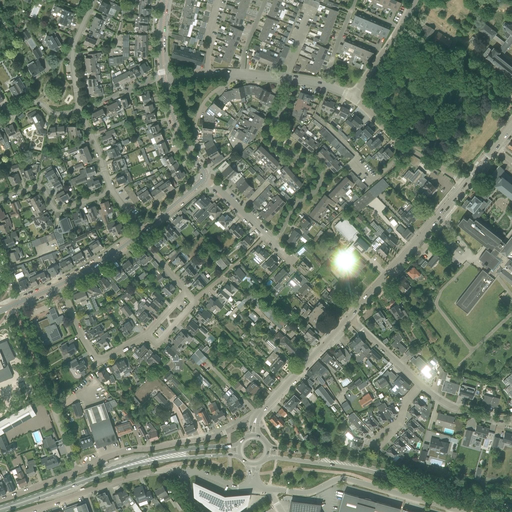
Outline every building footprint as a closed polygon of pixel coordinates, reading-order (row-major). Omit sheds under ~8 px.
[(277,0),(273,0),(272,4),(284,9),(285,7),(283,7),(285,3),(282,2),(277,0)] [(385,8),(388,0),(381,0),(380,3),(379,6),(382,7),(385,8)] [(388,0),(385,8),(387,9),(390,10),(390,8),(391,7),(392,8),(393,4),(394,0),(388,0)] [(102,1),(98,10),(103,12),(102,15),(108,18),(111,19),(111,18),(112,16),(109,14),(112,8),(114,9),(115,7),(108,4),(102,1)] [(185,4),(183,10),(194,13),(196,7),(185,4)] [(245,13),(247,8),(235,4),(235,5),(239,6),(238,9),(234,8),(234,7),(226,5),(225,7),(233,10),(245,13)] [(284,9),(272,4),(270,9),(278,12),(280,14),(282,10),(283,11),(284,9)] [(138,5),(138,14),(140,13),(140,16),(143,17),(148,18),(149,18),(150,11),(149,11),(149,9),(145,8),(145,6),(138,5)] [(329,11),(328,14),(336,17),(338,11),(319,5),(317,11),(320,12),(322,9),(324,9),(329,11)] [(55,6),(52,12),(56,14),(57,12),(58,12),(61,14),(58,22),(62,24),(61,27),(64,28),(65,25),(69,27),(71,21),(70,21),(72,18),(73,18),(74,14),(71,12),(66,11),(60,8),(55,6)] [(280,14),(278,12),(270,9),(267,15),(280,20),(281,18),(279,17),(280,14)] [(183,10),(181,16),(195,20),(195,19),(193,19),(195,13),(194,13),(183,10)] [(236,17),(243,19),(245,13),(233,10),(232,12),(237,13),(236,17)] [(358,25),(362,16),(356,13),(351,26),(353,27),(355,23),(358,25)] [(321,18),(334,22),(336,17),(328,14),(327,18),(322,16),(321,18)] [(95,16),(92,23),(103,28),(105,25),(103,24),(104,21),(106,22),(108,18),(102,15),(100,19),(95,16)] [(243,19),(236,17),(231,15),(230,19),(229,21),(230,21),(230,24),(231,24),(241,27),(241,25),(242,25),(243,19)] [(135,16),(135,18),(138,19),(137,24),(139,25),(143,25),(148,26),(148,25),(148,23),(149,23),(149,20),(148,20),(148,18),(143,17),(140,16),(138,16),(135,16)] [(195,20),(181,16),(180,20),(182,20),(181,22),(190,24),(192,25),(193,22),(194,22),(195,20)] [(358,25),(357,28),(360,29),(362,31),(362,30),(367,18),(362,16),(358,25)] [(264,22),(272,26),(275,27),(276,23),(278,24),(279,22),(266,17),(264,22)] [(324,25),(332,28),(334,22),(321,18),(321,20),(325,22),(324,25)] [(367,18),(362,30),(365,31),(366,28),(369,29),(373,20),(367,18)] [(373,20),(369,29),(372,31),(371,34),(373,35),(378,23),(373,20)] [(508,38),(505,42),(502,45),(500,48),(498,51),(494,48),(492,51),(489,48),(483,55),(511,77),(511,24),(511,23),(511,22),(511,21),(509,21),(507,23),(505,21),(503,24),(505,26),(503,28),(504,31),(506,31),(504,33),(506,35),(505,36),(508,38)] [(180,28),(188,30),(190,24),(181,22),(180,28)] [(262,28),(274,33),(275,31),(273,30),(275,27),(272,26),(264,22),(262,28)] [(94,36),(98,38),(99,39),(99,38),(100,35),(101,34),(98,33),(100,30),(102,31),(103,28),(92,23),(89,29),(94,32),(93,35),(92,35),(94,36)] [(378,23),(373,35),(375,36),(377,32),(380,34),(382,30),(385,32),(387,26),(384,25),(378,23)] [(148,29),(148,26),(143,25),(139,25),(137,24),(134,24),(134,27),(139,28),(138,32),(142,33),(142,30),(146,31),(147,29),(148,29)] [(485,24),(479,31),(492,40),(497,33),(485,24)] [(330,33),(332,28),(324,25),(323,28),(318,27),(318,29),(330,33)] [(230,26),(230,28),(234,30),(233,33),(240,36),(242,31),(238,29),(230,26)] [(427,42),(432,34),(434,30),(429,27),(422,39),(427,42)] [(187,36),(188,30),(180,28),(178,34),(183,35),(187,36)] [(260,33),(268,36),(269,33),(274,35),(274,33),(262,28),(260,33)] [(318,31),(317,35),(320,36),(328,38),(330,33),(318,29),(317,31),(318,31)] [(46,35),(44,40),(46,41),(45,42),(47,43),(47,45),(49,45),(48,48),(56,51),(60,49),(59,47),(62,45),(56,35),(55,35),(55,33),(53,32),(47,35),(46,35)] [(432,41),(436,43),(446,50),(452,40),(450,38),(449,39),(438,32),(432,41)] [(226,37),(238,42),(240,36),(233,33),(232,37),(227,35),(226,37)] [(260,33),(258,39),(270,44),(271,42),(270,41),(271,38),(268,36),(260,33)] [(83,44),(86,45),(87,45),(93,47),(95,43),(98,45),(101,39),(99,39),(98,38),(94,36),(93,39),(86,36),(83,44)] [(314,38),(313,41),(316,42),(317,41),(326,44),(328,38),(320,36),(319,39),(314,38)] [(236,47),(238,42),(226,37),(226,39),(227,39),(225,43),(229,44),(236,47)] [(340,44),(337,52),(337,53),(337,52),(340,53),(341,52),(346,54),(351,42),(345,39),(343,46),(340,44)] [(283,49),(284,46),(285,43),(281,42),(278,41),(276,46),(283,49)] [(357,44),(351,42),(346,54),(351,56),(357,44)] [(171,57),(178,59),(180,50),(176,49),(177,46),(173,44),(171,49),(173,49),(171,57)] [(222,48),(234,52),(236,47),(229,44),(227,47),(223,46),(222,48)] [(316,44),(315,46),(320,48),(318,51),(326,54),(328,49),(316,44)] [(351,56),(350,58),(353,59),(354,57),(357,58),(362,46),(357,44),(351,56)] [(253,58),(258,60),(262,52),(264,47),(260,45),(260,47),(255,45),(253,50),(256,51),(253,58)] [(362,46),(357,58),(360,60),(363,61),(363,59),(365,54),(368,49),(362,46)] [(180,50),(178,59),(183,60),(187,48),(184,48),(181,47),(180,50)] [(38,48),(32,51),(33,53),(37,59),(42,55),(43,54),(40,48),(38,49),(38,48)] [(187,48),(183,60),(189,62),(192,53),(193,50),(187,48)] [(224,55),(232,58),(234,52),(222,48),(221,49),(226,51),(224,55)] [(262,52),(258,60),(264,62),(268,51),(266,50),(265,53),(262,52)] [(195,54),(192,53),(189,62),(195,64),(198,52),(196,51),(195,54)] [(268,51),(264,62),(269,65),(273,56),(270,55),(271,52),(268,51)] [(312,53),(312,55),(324,60),(325,55),(326,54),(318,51),(318,52),(317,55),(312,53)] [(198,52),(195,64),(200,65),(204,65),(205,57),(199,55),(200,52),(198,52)] [(85,58),(86,65),(95,64),(94,60),(98,60),(97,53),(88,54),(88,58),(85,58)] [(218,56),(217,58),(215,57),(214,61),(220,64),(221,60),(229,63),(232,58),(224,55),(223,58),(218,56)] [(273,56),(269,65),(275,67),(277,64),(277,62),(279,59),(280,56),(277,55),(276,58),(273,56)] [(312,55),(311,57),(315,58),(315,59),(314,62),(321,65),(323,62),(324,60),(312,55)] [(44,70),(41,66),(38,60),(28,67),(33,76),(44,70)] [(138,77),(141,76),(135,65),(134,62),(129,65),(130,67),(135,77),(137,76),(138,77)] [(308,63),(305,69),(316,74),(317,70),(319,70),(320,68),(321,65),(314,62),(312,65),(308,63)] [(135,65),(141,76),(144,74),(143,73),(150,69),(147,63),(145,64),(144,63),(142,64),(141,63),(139,64),(136,64),(135,65)] [(91,75),(92,75),(99,74),(99,67),(95,68),(95,64),(86,65),(87,72),(91,72),(91,75)] [(136,78),(135,77),(130,67),(128,68),(129,70),(127,72),(126,70),(130,79),(132,78),(133,80),(136,78)] [(128,80),(130,79),(126,70),(124,69),(123,70),(123,71),(120,72),(122,74),(126,83),(129,82),(128,80)] [(88,81),(87,81),(88,85),(89,86),(98,85),(97,81),(101,81),(100,74),(99,74),(92,75),(93,79),(88,79),(88,81)] [(113,77),(112,78),(112,79),(114,84),(116,88),(121,85),(117,77),(115,74),(112,75),(113,77)] [(122,74),(117,77),(121,85),(126,83),(122,74)] [(9,88),(11,92),(13,96),(18,93),(19,95),(24,91),(20,85),(22,83),(19,78),(15,81),(14,80),(10,82),(12,86),(9,88)] [(511,84),(509,83),(502,91),(504,93),(507,89),(510,92),(511,89),(511,84)] [(103,95),(102,90),(102,88),(98,89),(98,85),(89,86),(89,93),(94,92),(95,96),(103,95)] [(246,86),(238,87),(241,98),(242,102),(245,102),(244,96),(245,96),(245,95),(248,95),(251,95),(252,85),(249,85),(246,86)] [(261,100),(266,90),(258,87),(255,86),(252,85),(251,95),(255,95),(257,96),(256,98),(261,100)] [(241,98),(238,87),(231,89),(231,90),(230,91),(224,92),(230,101),(233,99),(241,98)] [(266,90),(261,100),(268,103),(266,106),(270,107),(275,96),(272,95),(271,95),(272,93),(266,90)] [(141,96),(142,101),(143,104),(147,103),(147,100),(151,99),(148,91),(144,92),(145,95),(141,96)] [(218,96),(213,102),(221,109),(224,111),(225,112),(222,109),(227,103),(230,101),(224,92),(220,97),(219,97),(218,96)] [(300,92),(298,98),(307,101),(309,102),(311,99),(313,100),(314,97),(311,96),(300,92)] [(120,98),(122,104),(123,108),(131,106),(130,102),(127,102),(126,98),(124,99),(123,97),(120,98)] [(298,98),(296,104),(311,109),(312,107),(306,105),(307,101),(298,98)] [(119,99),(111,103),(117,115),(124,111),(123,108),(122,104),(120,99),(119,99)] [(330,103),(324,101),(321,109),(331,113),(335,103),(330,102),(330,103)] [(211,115),(210,116),(214,117),(215,114),(217,112),(218,113),(219,111),(220,112),(220,113),(222,115),(224,115),(226,113),(225,112),(224,111),(221,109),(213,102),(208,108),(206,111),(211,115)] [(106,105),(104,106),(108,115),(113,113),(115,116),(117,115),(111,103),(108,104),(109,105),(107,106),(106,105)] [(148,105),(147,103),(143,104),(146,112),(148,111),(155,109),(154,106),(153,106),(152,104),(148,105)] [(311,109),(296,104),(294,110),(303,113),(304,109),(310,111),(311,109)] [(100,108),(97,110),(101,119),(106,116),(108,115),(104,106),(100,108)] [(333,113),(332,115),(338,118),(339,115),(341,116),(345,117),(347,119),(351,114),(348,112),(349,110),(342,106),(339,111),(335,109),(333,113)] [(145,123),(152,121),(156,120),(154,113),(156,112),(155,109),(148,111),(146,112),(146,113),(142,113),(143,115),(145,116),(146,119),(144,121),(145,123)] [(103,122),(97,110),(94,111),(94,112),(93,113),(92,112),(89,114),(94,122),(99,120),(100,123),(103,122)] [(294,110),(292,115),(296,117),(296,119),(300,120),(305,122),(306,118),(305,117),(306,114),(303,113),(294,110)] [(35,111),(27,115),(29,119),(31,118),(34,124),(42,119),(39,113),(37,114),(35,111)] [(253,120),(261,124),(264,119),(259,116),(251,111),(250,114),(255,116),(253,120)] [(203,119),(202,127),(213,129),(213,126),(214,118),(214,117),(210,116),(210,117),(204,116),(203,119)] [(346,121),(345,122),(351,127),(353,124),(354,125),(356,127),(360,123),(362,121),(355,116),(352,120),(349,117),(347,119),(346,121)] [(320,117),(318,121),(325,126),(327,123),(320,117)] [(45,136),(46,132),(43,131),(41,128),(44,126),(43,123),(44,123),(42,120),(43,120),(42,119),(34,124),(40,135),(45,136)] [(246,120),(245,122),(258,130),(261,124),(253,120),(252,123),(248,121),(246,120)] [(247,130),(255,135),(258,130),(245,122),(244,124),(249,127),(247,130)] [(154,132),(161,129),(160,126),(158,126),(158,124),(154,125),(153,123),(149,124),(147,125),(149,130),(146,131),(147,134),(154,132)] [(21,144),(25,142),(18,128),(14,129),(12,125),(5,128),(7,133),(9,136),(12,134),(13,137),(17,136),(21,144)] [(55,133),(58,132),(58,125),(52,126),(52,127),(49,128),(50,132),(47,132),(47,137),(56,136),(55,133)] [(61,125),(58,125),(58,132),(59,135),(67,134),(67,130),(64,130),(64,126),(61,126),(61,125)] [(341,131),(342,130),(338,125),(336,127),(338,129),(337,130),(344,138),(346,137),(341,131)] [(76,126),(68,127),(68,132),(69,140),(73,140),(72,135),(75,134),(77,134),(78,137),(82,136),(81,133),(80,133),(79,130),(77,130),(76,126)] [(291,135),(297,139),(303,131),(306,128),(303,126),(301,129),(298,127),(291,135)] [(374,133),(367,126),(362,130),(363,130),(362,131),(360,129),(354,135),(358,139),(364,133),(365,134),(363,136),(367,140),(374,133)] [(202,127),(201,134),(203,134),(202,135),(203,135),(202,138),(202,142),(209,140),(212,139),(212,136),(213,129),(202,127)] [(303,131),(297,139),(301,143),(308,135),(305,133),(308,130),(306,128),(303,131)] [(116,136),(113,129),(105,132),(106,135),(101,137),(104,144),(113,141),(112,137),(116,136)] [(152,132),(147,134),(149,137),(151,139),(154,138),(156,143),(159,142),(164,140),(161,133),(162,132),(161,129),(154,132),(152,132)] [(240,131),(239,133),(242,134),(245,136),(242,141),(247,144),(250,139),(252,140),(255,135),(247,130),(245,134),(240,131)] [(0,132),(0,142),(1,144),(2,144),(3,143),(4,145),(3,146),(5,150),(10,147),(8,141),(6,138),(4,134),(1,135),(0,132)] [(306,138),(301,143),(306,147),(313,139),(313,138),(315,136),(312,134),(310,136),(308,135),(306,138)] [(370,139),(365,143),(371,150),(374,147),(376,149),(377,147),(379,146),(382,142),(377,137),(372,141),(370,139)] [(204,149),(208,155),(217,150),(213,143),(212,139),(209,140),(209,141),(204,144),(205,147),(205,148),(204,149)] [(319,144),(313,139),(306,147),(311,151),(313,148),(315,149),(319,144)] [(117,143),(113,144),(114,147),(107,150),(110,158),(110,157),(111,158),(113,157),(113,156),(115,155),(122,153),(120,149),(122,149),(121,148),(122,148),(121,146),(120,145),(124,144),(123,141),(120,142),(117,143)] [(167,146),(166,143),(165,144),(164,141),(160,143),(156,144),(158,150),(167,146)] [(320,150),(317,153),(321,158),(329,151),(327,149),(324,146),(323,145),(319,149),(320,150)] [(76,158),(76,159),(89,153),(86,146),(78,149),(80,153),(75,155),(73,156),(74,159),(76,158)] [(158,150),(155,151),(157,156),(160,155),(163,154),(168,152),(169,151),(169,149),(167,146),(167,147),(158,150)] [(254,153),(253,154),(253,155),(255,156),(254,157),(254,158),(256,160),(258,159),(265,151),(260,146),(257,150),(255,151),(254,153)] [(381,149),(375,154),(377,157),(377,159),(381,160),(382,157),(383,156),(386,159),(389,157),(392,153),(387,148),(384,151),(382,148),(381,149)] [(217,150),(208,155),(212,162),(214,165),(218,162),(224,158),(221,155),(220,155),(219,155),(218,152),(217,150)] [(270,155),(265,151),(258,159),(256,160),(258,162),(260,160),(260,161),(260,160),(262,163),(265,160),(270,155)] [(321,158),(325,163),(331,158),(328,155),(331,153),(329,151),(321,158)] [(348,156),(351,160),(354,157),(348,151),(343,157),(345,159),(348,156)] [(92,160),(89,153),(76,159),(77,162),(82,160),(84,163),(87,162),(92,160)] [(163,158),(167,165),(174,161),(176,160),(176,159),(175,160),(174,157),(173,157),(172,156),(172,155),(171,153),(163,158)] [(275,159),(270,155),(265,160),(267,162),(265,165),(263,167),(265,168),(265,169),(267,167),(275,159)] [(411,155),(408,158),(407,160),(415,166),(420,160),(411,155)] [(114,163),(111,164),(113,168),(112,169),(113,171),(117,169),(121,168),(122,171),(124,170),(125,170),(127,169),(126,166),(123,159),(122,160),(121,156),(114,159),(112,160),(114,163)] [(325,163),(329,167),(337,160),(339,158),(337,156),(333,160),(331,158),(325,163)] [(279,163),(275,159),(267,167),(265,169),(263,171),(265,173),(269,169),(273,173),(275,170),(274,168),(279,163)] [(179,164),(176,160),(174,161),(167,165),(170,170),(178,165),(179,164)] [(339,162),(337,160),(329,167),(334,172),(335,171),(336,173),(342,167),(338,163),(339,162)] [(221,165),(217,168),(220,170),(219,171),(225,176),(233,169),(236,166),(234,164),(231,167),(230,168),(227,165),(228,164),(225,161),(221,165)] [(23,169),(20,170),(23,178),(25,177),(27,180),(34,177),(32,173),(34,172),(38,172),(39,165),(35,164),(35,166),(30,168),(24,171),(23,169)] [(182,172),(178,165),(170,170),(172,173),(174,177),(176,176),(178,179),(185,175),(183,171),(182,172)] [(488,191),(484,196),(486,197),(489,192),(490,192),(492,189),(491,188),(494,184),(511,198),(511,213),(509,217),(511,218),(511,178),(504,172),(503,171),(505,170),(499,165),(487,181),(490,183),(488,186),(485,189),(488,191)] [(78,180),(73,182),(75,186),(84,182),(87,181),(85,177),(87,176),(91,175),(96,174),(94,166),(89,168),(85,169),(82,170),(83,173),(84,176),(77,178),(78,180)] [(282,166),(278,170),(279,171),(281,173),(279,176),(280,176),(279,177),(280,178),(281,177),(281,178),(290,171),(285,166),(283,168),(282,166)] [(47,174),(44,175),(48,181),(59,175),(56,169),(53,170),(53,169),(46,173),(47,174)] [(121,175),(115,177),(118,184),(123,182),(124,185),(132,182),(129,172),(128,173),(127,169),(125,170),(124,170),(122,171),(120,172),(121,175)] [(238,174),(233,169),(225,176),(230,181),(231,180),(234,183),(241,176),(239,173),(238,174)] [(408,170),(403,177),(408,181),(409,180),(416,185),(417,184),(425,190),(421,194),(425,198),(427,195),(429,197),(435,191),(436,191),(436,190),(436,188),(435,187),(434,187),(427,181),(423,177),(425,175),(418,169),(413,174),(408,170)] [(286,182),(294,175),(290,171),(281,178),(279,180),(281,181),(282,180),(285,183),(286,182)] [(9,176),(10,180),(12,185),(21,182),(17,173),(9,176)] [(255,177),(262,184),(265,181),(258,174),(255,177)] [(59,175),(48,181),(51,187),(53,186),(54,187),(56,186),(57,189),(62,187),(60,182),(62,181),(59,175)] [(298,180),(294,175),(286,182),(288,184),(286,186),(288,188),(289,187),(298,180)] [(245,179),(241,176),(234,183),(237,186),(236,187),(241,192),(249,184),(244,180),(245,179)] [(346,177),(341,181),(347,187),(349,185),(352,187),(354,185),(346,177)] [(87,181),(84,182),(86,188),(88,187),(90,191),(98,188),(97,187),(101,186),(98,179),(94,181),(93,178),(87,181)] [(370,189),(368,190),(374,196),(379,192),(380,193),(389,186),(382,178),(381,179),(379,181),(370,189)] [(169,180),(164,183),(169,191),(172,189),(174,188),(173,187),(173,186),(172,184),(171,183),(170,182),(169,180)] [(302,185),(298,180),(289,187),(291,190),(292,189),(294,192),(296,189),(302,185)] [(167,193),(169,191),(164,183),(162,181),(158,183),(164,193),(166,192),(167,193)] [(341,181),(337,186),(345,194),(349,189),(347,187),(341,181)] [(162,194),(164,193),(158,183),(153,186),(154,187),(153,187),(160,197),(163,195),(162,194)] [(241,192),(248,199),(255,192),(250,187),(251,186),(249,184),(241,192)] [(337,186),(333,190),(339,196),(341,194),(343,196),(345,194),(337,186)] [(155,199),(157,198),(158,199),(160,197),(153,187),(149,190),(150,191),(151,192),(155,199)] [(143,204),(148,201),(142,193),(140,190),(136,193),(138,196),(143,204)] [(147,190),(142,193),(148,201),(152,198),(150,194),(148,192),(147,190)] [(328,195),(332,198),(337,203),(341,198),(339,196),(333,190),(328,195)] [(374,196),(368,190),(361,196),(368,204),(375,197),(374,196)] [(64,191),(60,193),(55,195),(59,201),(61,200),(62,202),(70,197),(67,193),(65,194),(64,191)] [(467,207),(474,212),(486,197),(484,196),(479,191),(470,202),(467,200),(462,206),(465,209),(467,207)] [(288,201),(291,199),(284,193),(282,195),(288,201)] [(32,196),(26,199),(28,203),(30,202),(30,203),(31,203),(32,202),(34,206),(42,201),(38,195),(33,197),(32,196)] [(199,210),(192,217),(196,220),(207,209),(205,206),(210,201),(203,195),(200,198),(195,202),(196,202),(194,204),(197,207),(199,205),(202,209),(200,211),(199,210)] [(275,203),(280,208),(285,203),(277,195),(275,198),(273,198),(272,199),(275,203)] [(336,204),(334,202),(324,195),(321,200),(327,205),(329,202),(332,205),(334,206),(336,204)] [(368,204),(361,196),(352,205),(358,213),(368,204)] [(464,217),(458,224),(485,245),(488,248),(490,246),(494,249),(503,237),(482,220),(478,217),(491,201),(486,197),(474,212),(471,217),(468,215),(466,219),(464,217)] [(321,200),(317,205),(326,212),(328,209),(325,207),(327,205),(321,200)] [(35,211),(33,212),(36,217),(38,216),(42,214),(40,210),(45,208),(42,201),(34,206),(35,209),(34,209),(35,211)] [(102,209),(99,210),(102,219),(105,225),(109,224),(108,223),(105,214),(113,211),(111,206),(110,207),(108,201),(100,204),(102,209)] [(269,204),(276,212),(280,208),(275,203),(273,205),(271,202),(269,204)] [(11,204),(13,209),(14,212),(10,213),(12,216),(19,214),(17,209),(14,203),(11,204)] [(196,220),(199,224),(207,216),(206,215),(208,213),(209,214),(211,215),(212,214),(216,218),(219,214),(222,211),(216,204),(212,208),(210,206),(207,209),(196,220)] [(268,204),(264,209),(265,210),(272,216),(276,212),(269,204),(268,204)] [(409,222),(411,220),(413,222),(416,217),(417,218),(419,218),(420,218),(420,216),(420,215),(419,214),(418,214),(413,209),(414,208),(410,204),(408,205),(403,211),(401,209),(397,213),(406,220),(407,221),(408,222),(409,222)] [(317,205),(313,209),(319,214),(321,212),(324,214),(326,212),(317,205)] [(101,219),(102,219),(99,210),(96,211),(94,206),(87,209),(89,213),(86,214),(88,219),(89,222),(95,220),(94,216),(96,215),(97,216),(97,217),(98,217),(99,218),(100,219),(101,219)] [(268,221),(272,216),(265,210),(264,209),(262,211),(260,213),(268,221)] [(309,215),(313,218),(318,222),(320,219),(317,217),(319,214),(313,209),(309,215)] [(88,222),(87,220),(85,215),(82,216),(80,211),(72,214),(74,219),(71,220),(74,229),(76,229),(75,228),(78,223),(80,222),(81,225),(84,223),(86,227),(87,227),(88,231),(90,230),(89,226),(88,222)] [(44,229),(48,227),(52,225),(49,218),(50,217),(49,216),(45,218),(43,215),(33,220),(37,226),(40,224),(43,230),(44,229)] [(179,216),(172,221),(176,225),(174,227),(176,229),(179,232),(184,228),(181,225),(184,222),(185,223),(188,221),(186,218),(182,215),(180,217),(179,216)] [(222,224),(226,227),(232,220),(227,215),(225,217),(222,215),(217,221),(221,225),(222,224)] [(62,234),(73,229),(69,218),(67,218),(66,217),(59,220),(60,222),(59,223),(58,223),(58,224),(58,226),(57,228),(55,229),(54,233),(57,240),(56,241),(58,246),(64,243),(62,234)] [(303,233),(304,234),(306,235),(307,234),(309,231),(316,222),(312,220),(308,217),(306,220),(304,218),(299,224),(302,227),(300,229),(304,232),(303,233)] [(3,224),(0,224),(0,233),(5,232),(10,230),(9,226),(11,225),(12,225),(10,219),(9,218),(1,220),(3,224)] [(340,221),(334,226),(348,241),(351,239),(354,242),(345,251),(349,255),(355,248),(361,254),(363,252),(364,250),(365,251),(368,247),(368,246),(369,246),(360,237),(359,238),(355,235),(358,232),(346,218),(341,222),(340,221)] [(380,236),(385,232),(378,225),(377,226),(373,221),(369,225),(380,236)] [(114,222),(109,224),(107,225),(110,232),(113,231),(115,235),(123,231),(120,223),(115,225),(114,222)] [(164,233),(162,235),(164,237),(165,239),(168,237),(168,238),(173,234),(176,238),(181,234),(179,232),(176,229),(173,231),(171,228),(168,224),(162,230),(164,233)] [(238,238),(240,236),(244,233),(241,230),(242,229),(238,225),(236,227),(233,225),(230,229),(228,231),(232,235),(233,234),(238,238)] [(403,237),(407,241),(413,233),(407,228),(405,230),(400,225),(395,230),(403,237)] [(492,268),(498,273),(510,258),(511,255),(511,227),(504,237),(503,237),(494,249),(491,253),(486,249),(479,258),(483,262),(481,264),(487,268),(489,266),(492,268)] [(301,235),(298,233),(294,230),(290,236),(291,237),(287,241),(293,246),(301,235)] [(13,241),(18,239),(15,231),(10,233),(6,235),(7,239),(2,241),(5,249),(15,245),(13,241)] [(157,247),(160,243),(163,242),(164,244),(167,241),(164,237),(160,233),(158,236),(157,234),(151,239),(154,241),(153,242),(157,247)] [(383,233),(380,236),(381,237),(384,240),(389,244),(390,243),(393,246),(395,244),(396,244),(397,243),(397,242),(391,236),(389,234),(387,237),(384,235),(383,233)] [(246,248),(248,247),(254,241),(250,237),(249,238),(247,236),(242,241),(241,240),(239,242),(242,245),(245,248),(246,248)] [(379,236),(370,245),(373,247),(372,249),(376,253),(379,251),(384,256),(388,252),(387,250),(387,249),(385,247),(387,245),(381,238),(379,236)] [(103,248),(100,243),(98,240),(95,241),(94,240),(92,241),(93,243),(99,251),(103,248)] [(89,246),(90,249),(93,253),(95,251),(96,253),(99,251),(93,243),(89,246)] [(11,262),(11,263),(20,260),(17,253),(21,252),(20,248),(19,246),(11,249),(13,252),(8,254),(11,262)] [(420,266),(423,268),(427,264),(431,268),(442,255),(431,246),(429,248),(435,254),(427,263),(425,260),(420,266)] [(78,247),(74,250),(75,252),(81,263),(84,261),(83,260),(85,259),(83,255),(81,252),(80,250),(78,247)] [(250,252),(252,254),(256,258),(257,257),(259,258),(259,257),(263,260),(268,254),(264,250),(262,252),(260,251),(261,250),(258,247),(255,250),(253,249),(250,252)] [(83,255),(85,259),(92,255),(88,248),(83,250),(81,252),(83,255)] [(134,258),(137,262),(140,266),(143,263),(144,265),(148,261),(152,258),(153,258),(150,255),(149,255),(150,255),(148,257),(142,250),(136,255),(136,256),(134,258)] [(169,259),(173,256),(177,253),(174,250),(171,253),(167,256),(169,259)] [(179,250),(177,253),(173,256),(175,258),(175,260),(172,262),(174,265),(177,262),(182,265),(186,261),(187,260),(183,256),(181,255),(182,253),(179,250)] [(73,252),(70,254),(72,257),(76,264),(77,263),(78,264),(81,263),(75,252),(74,253),(73,252)] [(52,253),(47,255),(49,261),(51,260),(54,265),(49,268),(47,269),(49,273),(51,277),(52,276),(53,277),(56,275),(56,274),(58,273),(56,269),(59,268),(57,264),(54,259),(52,253)] [(64,261),(68,268),(76,264),(72,257),(69,258),(64,261)] [(271,273),(274,270),(277,266),(275,264),(277,262),(274,260),(274,259),(273,258),(272,258),(271,257),(266,263),(265,262),(261,266),(265,269),(267,268),(271,273)] [(220,258),(217,260),(224,268),(226,266),(220,258)] [(511,260),(510,258),(498,273),(499,274),(511,284),(511,260)] [(123,267),(121,269),(124,272),(124,273),(126,271),(127,271),(129,274),(134,271),(133,270),(139,266),(136,263),(133,259),(130,261),(129,260),(122,265),(123,267)] [(298,270),(302,273),(304,275),(309,270),(308,269),(311,267),(307,263),(303,259),(301,262),(301,263),(297,267),(299,268),(298,270)] [(346,263),(346,264),(343,262),(335,272),(342,278),(348,272),(346,270),(349,267),(351,269),(351,268),(352,269),(345,277),(346,278),(350,281),(353,278),(354,279),(358,274),(357,273),(364,266),(359,261),(356,265),(350,259),(346,263)] [(59,263),(57,264),(59,268),(61,272),(68,268),(64,261),(60,264),(59,263)] [(192,276),(195,273),(196,272),(194,269),(196,264),(193,263),(190,261),(187,264),(183,267),(185,269),(185,270),(185,271),(182,274),(184,276),(186,274),(192,276)] [(326,262),(323,265),(329,272),(332,269),(326,262)] [(413,266),(410,269),(409,270),(408,270),(407,271),(407,272),(410,276),(413,279),(414,280),(417,277),(419,280),(423,277),(417,270),(413,266)] [(126,275),(124,272),(121,268),(118,270),(117,268),(110,273),(113,277),(115,280),(120,276),(122,278),(123,280),(127,277),(126,275)] [(249,274),(248,273),(245,269),(242,272),(239,268),(234,271),(236,273),(234,274),(230,277),(233,281),(234,280),(237,284),(242,280),(241,279),(245,276),(246,277),(249,274)] [(279,283),(274,288),(277,291),(278,289),(281,286),(282,286),(284,283),(282,281),(288,274),(285,272),(286,271),(283,268),(279,272),(275,277),(274,278),(276,280),(279,283)] [(483,269),(456,303),(468,313),(499,274),(498,273),(492,268),(488,273),(483,269)] [(44,272),(37,275),(38,279),(40,278),(42,282),(50,278),(46,269),(43,270),(44,272)] [(200,272),(196,275),(193,278),(195,281),(194,281),(194,283),(191,285),(193,288),(196,285),(201,287),(209,281),(203,273),(202,274),(201,272),(200,273),(200,272)] [(98,281),(101,285),(104,289),(110,284),(111,286),(115,292),(119,289),(115,283),(111,278),(108,274),(108,275),(109,276),(104,279),(103,277),(98,281)] [(164,279),(164,278),(160,274),(156,278),(159,282),(161,281),(161,282),(164,286),(164,287),(162,290),(165,293),(166,293),(165,294),(165,297),(168,297),(169,296),(175,290),(174,288),(175,287),(171,284),(170,285),(168,283),(168,279),(165,279),(164,279)] [(25,275),(17,279),(20,285),(17,287),(19,291),(24,288),(25,290),(27,289),(25,283),(28,282),(26,279),(25,277),(25,275)] [(28,282),(28,283),(30,287),(37,284),(36,280),(38,279),(37,275),(29,278),(28,276),(25,277),(26,279),(28,282)] [(302,286),(305,283),(307,280),(305,278),(302,281),(297,276),(296,275),(294,277),(290,280),(288,283),(293,289),(292,290),(295,293),(302,286)] [(395,284),(399,288),(402,292),(406,288),(408,291),(411,288),(407,284),(409,282),(407,279),(404,275),(400,279),(401,280),(395,284)] [(309,287),(305,283),(298,291),(304,296),(311,289),(309,287)] [(99,288),(97,289),(95,284),(90,286),(91,288),(86,290),(90,300),(95,311),(100,309),(99,310),(93,297),(96,296),(102,293),(101,290),(99,288)] [(227,284),(222,290),(230,296),(232,293),(234,294),(237,289),(231,284),(232,285),(230,287),(227,284)] [(324,293),(322,295),(328,300),(331,303),(333,302),(336,305),(337,303),(337,304),(338,304),(339,302),(339,301),(340,300),(338,298),(340,296),(336,293),(337,292),(338,293),(342,289),(338,285),(336,284),(333,287),(334,289),(333,290),(330,294),(326,291),(325,292),(325,291),(323,293),(324,293)] [(88,299),(86,294),(84,289),(80,291),(81,292),(73,295),(76,304),(81,302),(82,305),(87,303),(86,300),(88,299)] [(218,299),(222,302),(224,305),(228,300),(227,299),(230,296),(222,290),(218,295),(220,297),(218,299)] [(246,307),(257,295),(253,290),(241,302),(239,304),(237,306),(236,307),(241,311),(245,306),(246,307)] [(155,293),(152,296),(154,298),(153,299),(154,299),(152,302),(159,308),(164,303),(161,300),(163,298),(156,291),(155,293)] [(129,300),(132,297),(127,292),(121,296),(123,299),(126,297),(129,300)] [(254,298),(251,301),(259,309),(260,309),(260,310),(268,318),(280,329),(285,324),(257,296),(255,299),(254,298)] [(151,309),(152,310),(155,313),(157,310),(158,310),(159,309),(159,308),(152,302),(148,298),(144,303),(142,302),(140,304),(142,306),(148,311),(149,313),(150,312),(148,311),(151,309)] [(223,306),(220,303),(216,299),(217,300),(215,302),(211,298),(208,302),(208,303),(206,306),(212,312),(215,308),(218,311),(223,306)] [(37,313),(48,310),(45,301),(34,304),(37,313)] [(319,302),(313,309),(323,318),(324,318),(323,315),(327,311),(322,307),(323,305),(319,302)] [(141,320),(141,321),(144,324),(148,320),(147,320),(149,318),(146,315),(147,314),(146,313),(148,311),(142,306),(140,304),(139,304),(137,306),(138,310),(140,310),(141,314),(138,318),(141,320)] [(308,315),(313,320),(316,323),(320,319),(322,319),(323,318),(313,309),(311,311),(308,308),(309,307),(306,304),(301,309),(304,312),(301,315),(305,318),(308,315)] [(402,311),(400,308),(397,304),(390,309),(392,313),(399,323),(402,321),(400,317),(403,314),(406,319),(411,316),(406,308),(402,311)] [(120,309),(127,317),(132,313),(126,305),(120,309)] [(232,311),(228,317),(230,318),(234,322),(236,320),(232,316),(237,310),(240,313),(239,314),(242,319),(244,317),(241,313),(242,312),(241,311),(236,307),(232,311)] [(60,335),(56,325),(55,324),(57,323),(57,325),(65,321),(62,315),(58,317),(54,308),(48,310),(51,317),(38,322),(43,334),(39,336),(43,346),(51,343),(61,338),(60,335)] [(290,317),(293,314),(287,308),(284,311),(290,317)] [(199,311),(195,316),(199,319),(197,321),(201,324),(202,322),(207,317),(209,318),(212,316),(208,312),(204,309),(201,313),(199,311)] [(89,314),(84,316),(86,319),(84,320),(87,326),(91,324),(92,325),(96,323),(95,319),(93,320),(92,317),(93,316),(94,316),(94,315),(95,314),(96,315),(99,314),(99,313),(98,310),(95,311),(92,313),(89,314)] [(376,313),(372,315),(382,330),(385,328),(381,323),(383,322),(382,321),(385,319),(382,314),(379,310),(379,311),(378,311),(377,312),(376,313)] [(122,327),(119,329),(121,333),(122,332),(124,336),(129,334),(129,333),(132,331),(131,329),(135,327),(132,322),(131,320),(125,324),(125,325),(122,327)] [(190,322),(186,327),(189,330),(188,331),(192,335),(194,333),(193,332),(198,326),(195,323),(191,320),(190,321),(190,322)] [(93,329),(89,331),(93,338),(103,332),(101,329),(104,327),(103,325),(101,323),(99,324),(95,325),(93,326),(95,329),(93,329)] [(205,334),(208,331),(202,325),(199,329),(205,334)] [(301,331),(299,334),(302,337),(309,343),(312,346),(318,340),(314,337),(312,335),(307,330),(309,329),(306,326),(304,328),(303,327),(301,330),(301,331)] [(186,332),(185,332),(184,334),(181,331),(177,336),(184,343),(187,340),(189,342),(192,338),(186,332)] [(103,347),(109,344),(106,340),(110,338),(107,332),(104,334),(100,336),(101,339),(96,343),(99,348),(103,346),(103,347)] [(288,351),(294,345),(285,336),(284,337),(279,332),(275,336),(280,341),(279,342),(288,351)] [(402,354),(406,350),(406,349),(399,342),(402,338),(397,332),(392,338),(395,340),(391,344),(394,347),(395,347),(402,354)] [(278,341),(272,335),(269,338),(275,344),(278,341)] [(358,335),(353,339),(355,342),(359,347),(358,348),(366,357),(369,353),(371,350),(358,335)] [(174,347),(180,352),(183,348),(181,346),(184,343),(177,336),(172,341),(176,345),(174,347)] [(269,338),(265,342),(274,350),(273,351),(275,353),(279,348),(277,347),(277,346),(269,338)] [(362,358),(365,356),(365,357),(366,357),(358,348),(359,347),(355,342),(353,339),(348,343),(357,353),(355,355),(356,355),(354,357),(355,357),(354,358),(357,362),(358,361),(359,363),(363,359),(362,358)] [(0,381),(12,377),(8,367),(7,367),(5,362),(10,360),(13,359),(6,342),(0,344),(0,381)] [(73,343),(69,345),(70,345),(68,346),(65,343),(61,345),(61,347),(59,348),(62,353),(64,355),(68,353),(70,356),(75,353),(74,352),(77,350),(75,347),(74,347),(73,345),(74,344),(73,343)] [(136,354),(140,357),(138,360),(137,362),(139,364),(143,360),(147,355),(145,353),(148,351),(147,348),(146,347),(143,345),(141,347),(139,347),(135,351),(137,353),(136,354)] [(301,351),(294,345),(288,351),(294,356),(292,358),(295,361),(297,359),(299,361),(304,355),(301,351)] [(168,346),(163,352),(166,355),(168,357),(171,357),(172,357),(172,362),(178,361),(178,356),(180,353),(180,352),(174,347),(172,349),(170,348),(168,346)] [(204,348),(201,352),(204,354),(209,348),(206,346),(204,348)] [(412,357),(421,351),(419,347),(412,352),(409,355),(412,357)] [(199,365),(207,358),(204,355),(204,354),(201,352),(198,349),(191,357),(199,365)] [(340,349),(334,354),(337,358),(339,362),(343,359),(345,357),(347,361),(352,358),(348,353),(346,349),(342,352),(340,349)] [(369,353),(378,362),(381,358),(372,349),(371,350),(369,353)] [(268,357),(280,368),(285,363),(281,359),(278,356),(277,354),(276,354),(273,351),(268,357)] [(332,358),(330,355),(326,352),(320,359),(332,369),(331,369),(334,372),(337,370),(332,365),(334,363),(334,361),(332,360),(331,359),(332,358)] [(147,355),(143,360),(146,362),(147,361),(150,364),(153,361),(154,362),(155,362),(156,361),(157,363),(161,359),(155,354),(154,355),(153,354),(150,357),(147,355)] [(269,366),(272,369),(276,373),(280,368),(268,357),(266,359),(271,364),(269,366)] [(422,369),(427,364),(420,358),(417,361),(413,357),(410,361),(417,367),(418,365),(422,369)] [(79,374),(80,373),(84,371),(83,369),(86,367),(84,363),(85,362),(83,360),(81,361),(81,362),(78,364),(75,359),(67,363),(70,369),(72,367),(73,369),(76,367),(77,370),(79,374)] [(373,365),(368,359),(365,362),(370,368),(372,370),(374,368),(373,365)] [(427,364),(422,369),(427,373),(425,375),(427,376),(426,377),(428,380),(429,379),(430,379),(433,376),(434,377),(437,374),(434,371),(431,368),(436,363),(432,359),(427,364)] [(127,366),(126,364),(124,360),(122,361),(122,360),(118,362),(117,362),(122,371),(125,374),(132,370),(129,365),(127,366)] [(319,375),(321,377),(327,370),(322,364),(318,361),(312,368),(319,375)] [(114,373),(116,378),(117,379),(120,377),(119,375),(120,375),(119,373),(122,371),(117,362),(114,364),(114,365),(112,366),(116,372),(114,373)] [(312,368),(306,374),(312,379),(316,376),(316,375),(318,376),(317,377),(318,377),(317,379),(321,385),(324,383),(325,382),(321,377),(319,375),(312,368)] [(97,373),(99,377),(97,379),(100,382),(102,381),(103,382),(108,379),(110,384),(115,381),(114,379),(112,375),(109,376),(108,375),(107,375),(104,370),(97,373)] [(245,390),(248,392),(251,395),(259,387),(254,382),(257,379),(250,373),(248,370),(243,375),(247,379),(251,383),(245,390)] [(257,379),(260,381),(262,378),(253,370),(250,373),(257,379)] [(387,370),(383,375),(385,377),(387,374),(395,381),(393,382),(396,384),(391,389),(393,391),(393,392),(394,392),(399,387),(404,381),(399,376),(399,377),(397,375),(396,376),(391,371),(389,372),(387,370)] [(265,378),(263,380),(270,387),(273,383),(277,379),(273,376),(272,377),(269,375),(270,374),(266,371),(263,374),(265,378)] [(167,380),(167,381),(173,375),(170,372),(164,378),(165,378),(163,380),(166,382),(167,380)] [(507,382),(510,385),(504,390),(509,395),(511,398),(511,373),(511,374),(503,381),(505,384),(507,382)] [(180,384),(174,377),(169,381),(171,383),(172,382),(177,387),(180,384)] [(384,377),(377,381),(374,383),(376,387),(379,385),(381,388),(388,384),(384,377)] [(305,381),(310,386),(313,383),(307,378),(305,381)] [(205,379),(202,382),(208,388),(211,385),(205,379)] [(443,385),(441,390),(454,394),(456,389),(458,390),(459,384),(457,384),(451,382),(449,382),(445,380),(444,383),(443,385)] [(237,381),(233,385),(238,391),(243,387),(237,381)] [(301,400),(305,405),(307,409),(311,406),(309,402),(306,399),(307,398),(306,396),(312,390),(302,381),(296,388),(302,393),(298,397),(301,400)] [(394,392),(396,395),(401,389),(404,392),(409,386),(404,381),(399,387),(394,392)] [(353,382),(347,387),(350,391),(356,386),(353,382)] [(321,385),(318,388),(314,391),(317,395),(327,407),(334,402),(324,389),(323,388),(321,385)] [(460,386),(457,395),(464,397),(464,396),(467,397),(466,398),(472,399),(475,391),(471,389),(471,388),(462,385),(461,387),(460,386)] [(228,391),(225,393),(225,394),(228,398),(237,409),(242,406),(242,405),(243,405),(241,402),(240,403),(239,402),(237,399),(239,398),(234,393),(231,389),(228,392),(228,391)] [(158,393),(154,397),(165,409),(169,405),(158,393)] [(291,398),(289,400),(300,410),(302,407),(298,403),(300,401),(297,398),(294,395),(293,395),(292,395),(290,396),(290,397),(291,398)] [(363,399),(359,402),(363,407),(372,401),(368,395),(363,398),(363,399)] [(499,399),(494,397),(492,397),(484,395),(482,402),(490,405),(497,407),(499,399)] [(227,402),(226,404),(228,407),(230,409),(233,413),(237,409),(228,398),(226,400),(228,402),(227,402)] [(427,417),(428,418),(430,409),(427,409),(426,411),(425,411),(422,408),(425,405),(417,398),(414,402),(413,404),(415,406),(427,417)] [(284,405),(288,409),(290,411),(293,408),(297,413),(300,410),(289,400),(287,402),(286,402),(285,402),(284,403),(284,404),(284,405)] [(193,409),(192,409),(195,415),(199,413),(202,419),(203,419),(205,424),(206,423),(207,424),(210,423),(209,422),(210,422),(208,417),(207,416),(208,416),(206,412),(206,413),(204,410),(206,409),(204,405),(203,404),(202,405),(198,401),(193,406),(194,408),(192,409),(193,409)] [(347,401),(342,404),(341,405),(345,411),(350,407),(347,401)] [(82,414),(78,402),(72,404),(73,408),(75,411),(74,411),(75,412),(76,415),(75,415),(76,416),(82,414)] [(215,402),(211,404),(220,420),(226,418),(223,413),(222,410),(219,411),(215,402)] [(84,409),(96,443),(97,447),(117,441),(115,436),(107,412),(104,403),(84,409)] [(389,418),(391,417),(392,416),(393,416),(397,414),(392,405),(387,408),(384,403),(380,405),(389,418)] [(0,434),(36,415),(30,404),(0,420),(0,434)] [(220,420),(211,404),(208,405),(213,415),(210,416),(212,419),(214,423),(220,420)] [(161,408),(160,408),(158,405),(154,409),(158,414),(162,410),(163,410),(161,408)] [(381,424),(385,421),(389,418),(380,405),(377,407),(380,412),(375,415),(381,424)] [(425,419),(427,417),(415,406),(412,409),(408,413),(416,420),(420,416),(424,420),(425,419)] [(278,412),(283,417),(286,413),(281,408),(278,412)] [(131,426),(132,425),(132,426),(135,424),(134,422),(124,409),(121,411),(125,416),(126,420),(127,420),(127,422),(122,424),(122,423),(122,424),(123,425),(125,433),(133,431),(131,426)] [(188,411),(182,414),(187,425),(183,426),(185,430),(187,435),(196,431),(194,426),(192,422),(191,421),(193,420),(188,411)] [(372,430),(375,427),(375,426),(378,423),(372,417),(371,411),(368,411),(367,412),(369,419),(365,423),(372,430)] [(349,418),(348,420),(348,421),(348,422),(348,423),(349,423),(349,424),(350,424),(351,424),(351,423),(352,423),(352,422),(353,422),(356,422),(360,426),(356,430),(360,434),(363,437),(367,434),(368,432),(370,430),(356,415),(354,413),(353,412),(349,415),(348,416),(349,418)] [(438,413),(435,424),(441,426),(442,424),(452,427),(454,418),(438,413)] [(178,430),(176,426),(175,424),(178,423),(175,415),(172,417),(169,418),(171,423),(174,422),(175,424),(170,426),(169,424),(166,425),(164,425),(160,426),(162,429),(163,429),(164,431),(165,435),(178,430)] [(269,420),(275,426),(278,423),(281,426),(283,424),(284,423),(283,421),(282,420),(281,418),(280,418),(279,418),(278,419),(274,415),(269,420)] [(410,422),(409,421),(406,425),(413,432),(417,428),(421,432),(424,429),(413,418),(410,422)] [(146,435),(142,427),(141,427),(140,425),(137,422),(135,423),(138,429),(142,437),(146,435)] [(147,430),(149,436),(150,441),(158,439),(157,434),(156,431),(157,431),(150,422),(147,425),(151,429),(147,430)] [(115,428),(116,431),(118,436),(125,433),(123,425),(122,424),(115,426),(115,428)] [(467,430),(462,445),(470,447),(473,437),(478,439),(479,436),(486,438),(492,440),(494,433),(488,432),(488,429),(476,425),(475,430),(474,432),(467,430)] [(405,432),(404,432),(401,436),(408,443),(412,439),(417,443),(419,440),(408,429),(405,432)] [(345,430),(344,433),(347,436),(350,440),(352,442),(350,447),(349,450),(351,450),(353,451),(356,452),(358,452),(359,450),(361,450),(362,445),(361,445),(362,443),(363,440),(354,438),(350,433),(349,434),(345,430)] [(511,443),(511,436),(508,435),(508,434),(505,433),(503,440),(494,437),(492,446),(502,449),(504,442),(511,443)] [(3,435),(0,436),(0,445),(2,449),(1,449),(3,455),(12,451),(11,448),(12,448),(12,447),(11,447),(10,445),(8,446),(3,435)] [(51,435),(45,437),(48,446),(49,446),(55,444),(54,439),(52,440),(51,435)] [(90,436),(79,440),(82,448),(93,444),(92,439),(91,439),(90,436)] [(397,440),(393,444),(399,449),(401,451),(405,447),(407,449),(409,451),(410,449),(412,451),(414,449),(412,448),(401,437),(399,439),(397,440)] [(431,440),(429,447),(432,448),(432,449),(435,451),(436,449),(439,450),(446,452),(448,444),(441,442),(438,441),(439,440),(431,438),(431,440)] [(48,457),(41,460),(43,465),(46,464),(47,469),(56,466),(59,465),(56,458),(60,457),(57,448),(56,444),(55,444),(49,446),(51,450),(52,450),(54,457),(49,459),(48,457)] [(389,448),(386,452),(393,459),(392,461),(396,461),(400,457),(401,459),(404,456),(402,454),(400,452),(398,450),(393,445),(391,447),(390,448),(389,448)] [(419,460),(418,462),(424,463),(424,461),(425,460),(428,460),(428,458),(425,457),(427,451),(421,450),(418,459),(419,460)] [(36,466),(34,461),(34,460),(27,462),(29,468),(26,470),(28,476),(35,473),(33,467),(36,466)] [(17,480),(18,482),(20,487),(27,484),(24,476),(23,477),(19,467),(15,469),(19,479),(17,480)] [(4,478),(3,479),(7,487),(9,492),(15,489),(13,484),(12,481),(9,475),(3,478),(4,478)] [(197,496),(221,511),(230,511),(245,503),(248,495),(224,498),(194,484),(197,496)] [(142,486),(133,489),(135,494),(138,503),(146,500),(147,501),(152,499),(150,491),(144,493),(142,486)] [(155,491),(158,495),(157,496),(158,498),(162,496),(165,502),(172,498),(170,494),(168,495),(163,487),(160,489),(159,488),(155,491)] [(121,491),(115,494),(117,499),(115,500),(117,505),(118,507),(123,504),(122,501),(126,500),(128,502),(131,506),(135,511),(142,511),(135,503),(129,494),(128,495),(126,490),(121,492),(121,491)] [(398,511),(400,508),(374,501),(373,500),(372,500),(371,499),(370,498),(369,498),(368,498),(367,497),(366,497),(365,497),(364,497),(363,497),(362,497),(361,497),(360,497),(344,492),(338,511),(398,511)] [(97,496),(99,501),(102,508),(105,507),(106,509),(111,507),(111,508),(115,507),(113,502),(110,503),(106,495),(105,496),(104,493),(97,496)] [(152,499),(156,511),(164,508),(156,498),(152,499)] [(179,511),(181,510),(185,507),(179,498),(173,502),(179,511)] [(318,504),(290,501),(289,510),(291,511),(319,511),(318,510),(318,504)] [(83,502),(64,509),(64,511),(88,511),(88,510),(87,507),(85,503),(83,503),(83,502)]
